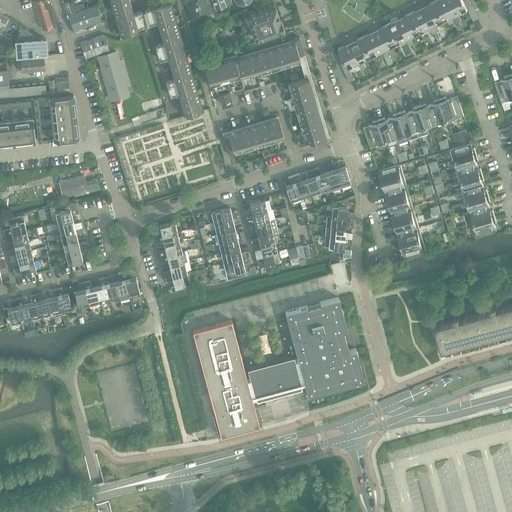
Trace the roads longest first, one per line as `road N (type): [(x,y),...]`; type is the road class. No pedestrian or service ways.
road 1 (secondary): [(349,420),(176,475)]
road 2 (secondary): [(176,475),(353,437)]
road 3 (residential): [(127,223),(297,166)]
road 4 (secondary): [(511,360),(349,420)]
road 5 (secondary): [(353,437),(511,376)]
road 6 (residential): [(511,215),(466,54)]
road 7 (secondary): [(176,475),(27,511)]
road 8 (residential): [(97,145),(56,0)]
road 9 (residential): [(0,297),(116,268),(135,246)]
road 10 (residential): [(340,117),(466,54)]
road 11 (residential): [(297,166),(279,102),(215,121)]
road 12 (residential): [(340,117),(302,0)]
